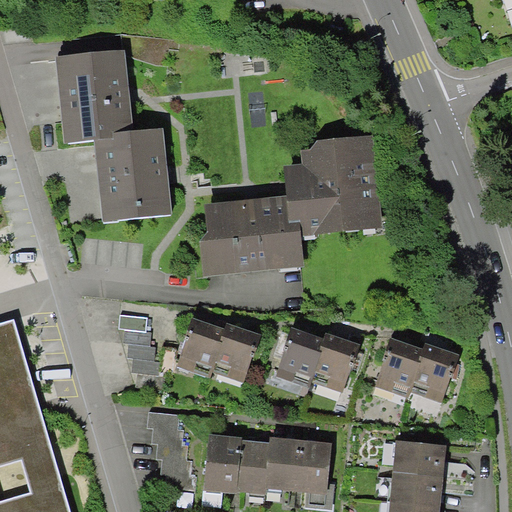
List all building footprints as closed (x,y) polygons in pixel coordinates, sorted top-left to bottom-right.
[(69,141),(99,138),(107,219),(172,213),(168,175),(164,132),(136,134),(132,96),(128,54),(62,61),(69,141)] [(383,226),(374,136),(317,139),(310,149),(301,150),(302,164),(285,164),(287,186),(287,196),(250,198),(205,203),(207,230),(199,242),(204,276),(305,265),(302,233),(383,226)] [(68,511),(12,321),(0,324),(0,511),(68,511)] [(195,321),(181,361),(212,372),(213,367),(244,379),(259,339),(240,332),(228,327),(226,333),(209,326),(195,321)] [(294,333),(280,372),(311,384),(313,377),(343,388),(358,348),(340,342),(326,337),(324,344),(308,338),(294,333)] [(393,341),(378,379),(409,391),(411,385),(443,397),(457,358),(439,351),(426,346),(424,352),(407,346),(393,341)] [(273,438),(272,445),(211,439),(204,506),(221,508),(223,488),(232,489),(236,489),(242,490),(267,493),(268,486),(290,489),(298,489),(303,490),(307,490),(305,508),(331,511),(335,481),(328,480),(331,444),(273,438)] [(399,444),(392,511),(436,511),(438,494),(441,463),(442,448),(399,444)]
